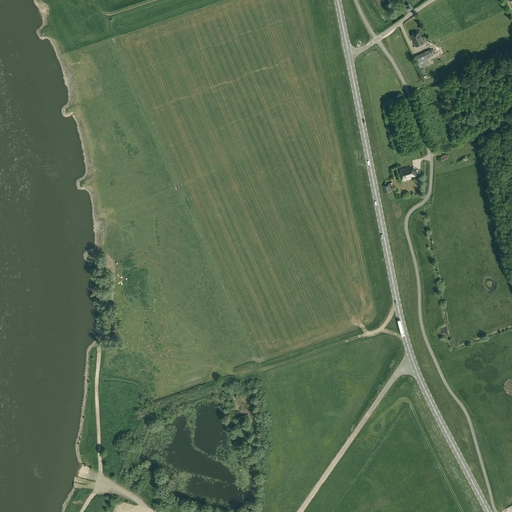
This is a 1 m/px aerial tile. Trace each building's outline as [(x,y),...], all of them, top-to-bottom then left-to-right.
[(425,44),(420,33),(412,36),(417,47),(425,44)] [(431,49),(415,56),(419,65),(428,62),(426,58),(434,54),(431,49)] [(446,152),(442,154),(443,156),(440,157),(442,161),(449,158),(446,152)] [(413,166),(401,170),(404,181),(411,178),(411,177),(416,176),(413,166)] [(390,183),(383,186),(385,193),(392,191),(391,186),(390,183)] [(511,511),(511,500),(499,511),(511,511)]
